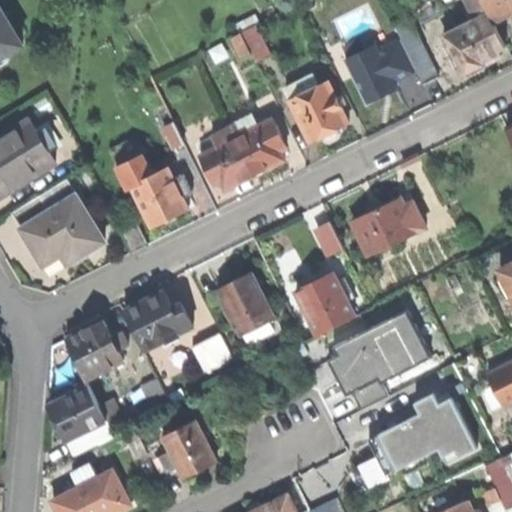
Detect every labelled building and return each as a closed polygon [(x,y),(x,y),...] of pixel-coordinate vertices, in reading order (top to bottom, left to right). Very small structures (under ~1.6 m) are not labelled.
[(470,0),(479,18),(491,12),(485,0),(470,0)] [(511,0),(485,0),(491,12),(495,20),(511,11),(511,0)] [(0,49),(21,36),(2,5),(0,5),(0,49)] [(508,46),(495,20),(491,12),(479,18),(446,33),(466,74),(470,72),(472,76),(481,71),(489,68),(486,63),(503,55),(500,50),(508,46)] [(404,38),(411,53),(424,47),(408,15),(396,21),(404,38)] [(252,51),(256,59),(286,45),(272,17),(242,31),(252,51)] [(240,56),(252,51),(242,31),(231,37),(240,56)] [(394,82),(419,69),(411,53),(404,38),(379,50),(376,44),(345,59),(367,103),(398,88),(394,82)] [(419,69),(426,83),(439,77),(424,47),(411,53),(419,69)] [(309,92),(292,101),(312,142),(323,137),(325,142),(330,144),(339,139),(340,134),(337,130),(343,127),(351,123),(330,82),(318,88),(309,92)] [(317,84),(307,88),(309,92),(318,88),(317,84)] [(288,94),(292,101),(309,92),(307,88),(306,86),(288,94)] [(273,113),(265,117),(267,123),(275,119),(273,113)] [(264,115),(240,126),(244,134),(267,123),(265,117),(264,115)] [(0,197),(59,162),(34,119),(0,139),(0,197)] [(164,124),(176,148),(186,143),(174,119),(164,124)] [(233,126),(256,175),(269,168),(286,160),(282,152),(276,140),(284,136),(275,119),(267,123),(244,134),(240,126),(238,123),(233,126)] [(243,181),(256,175),(233,126),(227,129),(229,132),(233,140),(207,152),(203,155),(211,172),(217,169),(223,181),(227,189),(243,181)] [(204,146),(207,152),(233,140),(229,132),(203,144),(204,146)] [(290,148),(284,136),(276,140),(282,152),(290,148)] [(143,156),(119,168),(128,188),(134,185),(153,225),(172,216),(189,208),(183,196),(175,179),(170,167),(152,175),(143,156)] [(217,184),(223,181),(217,169),(211,172),(217,184)] [(186,174),(175,179),(183,196),(194,191),(186,174)] [(13,213),(21,226),(76,192),(68,179),(13,213)] [(76,192),(21,226),(44,265),(63,254),(74,247),(80,257),(93,249),(106,241),(76,192)] [(414,194),(403,199),(418,231),(429,226),(414,194)] [(355,221),(371,255),(383,249),(390,264),(404,257),(397,241),(418,231),(403,199),(378,211),(355,221)] [(123,228),(134,251),(148,244),(137,221),(123,228)] [(319,229),(332,254),(346,247),(333,222),(319,229)] [(69,264),(80,257),(74,247),(63,254),(69,264)] [(511,264),(502,270),(511,289),(511,264)] [(229,283),(220,288),(225,300),(222,301),(234,326),(238,324),(243,335),(277,318),(254,271),(245,276),(247,279),(239,283),(237,280),(229,283)] [(298,291),(318,333),(356,314),(350,302),(357,298),(346,275),(338,279),(335,273),(315,283),(298,291)] [(127,309),(146,349),(192,326),(181,303),(172,307),(164,291),(147,299),(127,309)] [(66,340),(87,378),(125,361),(120,350),(115,341),(104,320),(86,330),(66,340)] [(340,378),(348,394),(408,364),(391,330),(331,360),(340,378)] [(220,332),(193,345),(205,369),(232,356),(220,332)] [(126,335),(115,341),(120,350),(131,344),(126,335)] [(511,360),(488,373),(505,406),(511,403),(511,360)] [(144,385),(157,412),(173,404),(160,377),(144,385)] [(63,392),(66,397),(90,385),(87,378),(63,392)] [(61,423),(69,439),(85,431),(107,420),(101,406),(90,385),(66,397),(52,405),(61,423)] [(116,399),(101,406),(107,420),(115,435),(130,427),(116,399)] [(379,455),(388,473),(389,472),(448,443),(431,409),(371,439),(374,446),(379,455)] [(115,435),(107,420),(85,431),(93,446),(115,435)] [(181,467),(187,478),(203,469),(219,461),(198,420),(166,437),(173,451),(181,467)] [(127,433),(138,456),(150,450),(139,428),(127,433)] [(93,446),(85,431),(69,439),(77,454),(93,446)] [(481,447),(490,464),(503,458),(495,441),(481,447)] [(170,472),(181,467),(173,451),(162,456),(170,472)] [(392,479),(389,472),(388,473),(379,455),(358,466),(370,490),(392,479)] [(488,465),(498,487),(511,480),(511,459),(510,455),(503,458),(490,464),(488,465)] [(75,475),(82,489),(101,479),(94,466),(75,475)] [(82,489),(55,502),(60,511),(117,511),(132,505),(115,472),(101,479),(82,489)] [(511,480),(498,487),(503,499),(508,510),(511,508),(511,480)] [(486,493),(492,505),(503,499),(498,487),(486,493)] [(300,492),(290,498),(296,511),(307,505),(300,492)] [(258,511),(257,511),(296,511),(290,498),(289,496),(258,511)] [(327,504),(331,511),(348,511),(340,497),(327,504)] [(489,506),(492,511),(508,511),(508,510),(503,499),(492,505),(489,506)] [(475,511),(470,500),(443,511),(475,511)]
